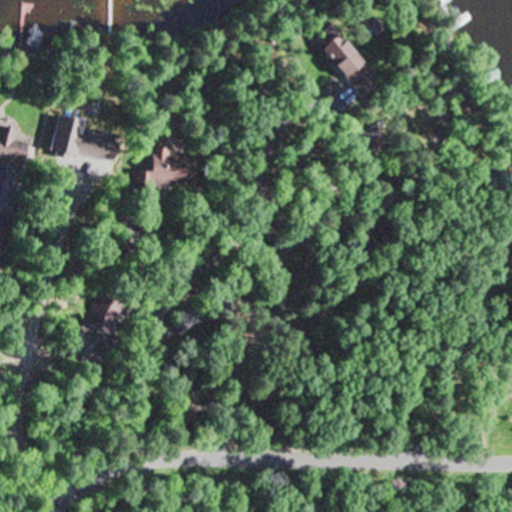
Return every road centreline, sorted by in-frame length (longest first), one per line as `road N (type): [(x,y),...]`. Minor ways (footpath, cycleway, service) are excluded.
road 1 (residential): [(42,511),(104,473),(168,454),(511,457)]
road 2 (residential): [(75,491),(75,386),(256,110)]
road 3 (residential): [(321,95),(315,226),(289,373),(285,455)]
road 4 (residential): [(511,291),(438,330),(442,457)]
